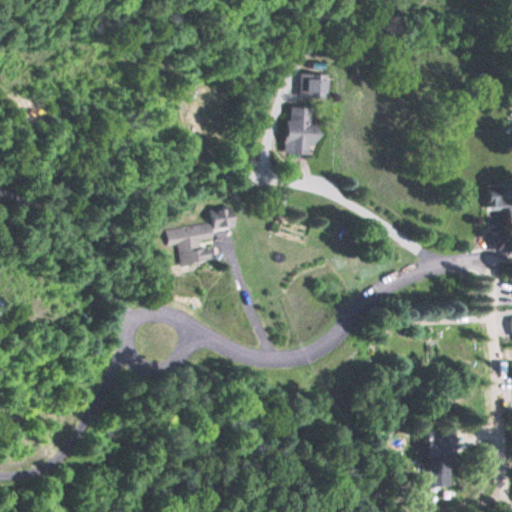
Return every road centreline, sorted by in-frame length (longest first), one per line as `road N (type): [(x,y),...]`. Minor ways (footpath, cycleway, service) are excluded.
road 1 (residential): [(191,328),(260,359),(295,356),(328,337),(385,280),(466,256)]
road 2 (residential): [(492,252),(505,511)]
road 3 (residential): [(191,328),(162,370),(131,363),(122,350),(133,315),(164,313),(191,328)]
